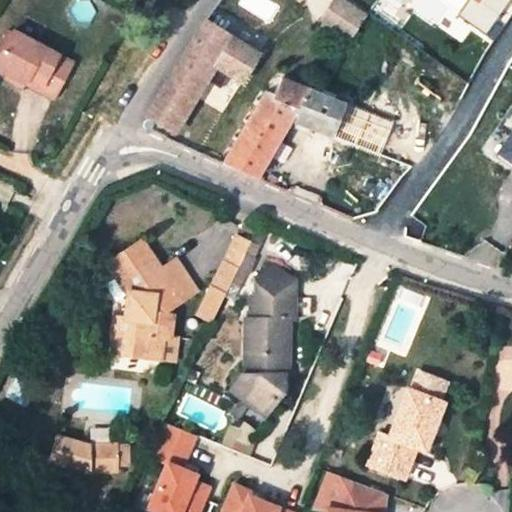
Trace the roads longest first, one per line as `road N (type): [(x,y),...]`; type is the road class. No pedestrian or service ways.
road 1 (unknown): [(225,461),(285,479),(308,471),(383,245),(511,38)]
road 2 (unclassified): [(113,138),(439,269),(511,290)]
road 3 (unclassified): [(0,327),(113,138)]
road 4 (unclassified): [(207,0),(113,138)]
